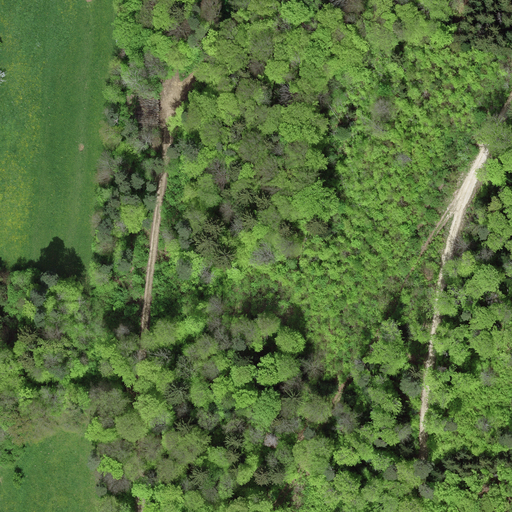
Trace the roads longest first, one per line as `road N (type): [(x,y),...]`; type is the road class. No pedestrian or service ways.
road 1 (track): [(426,511),(423,425),(442,285),(464,187),(511,102)]
road 2 (track): [(169,120),(139,351),(142,511)]
road 3 (track): [(272,511),(464,187)]
